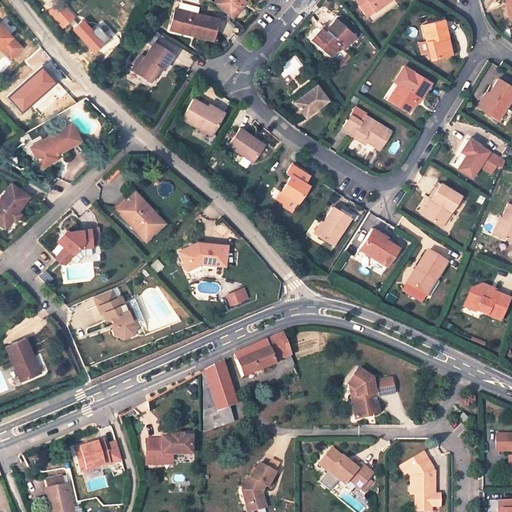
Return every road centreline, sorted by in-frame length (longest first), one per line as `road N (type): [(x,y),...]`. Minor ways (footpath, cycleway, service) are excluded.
road 1 (residential): [(303,0),(238,85),(285,129),(370,185),(402,175),(473,56)]
road 2 (tertiary): [(0,436),(311,309)]
road 3 (residential): [(311,309),(229,203),(139,135)]
road 4 (residential): [(244,421),(278,434),(437,429)]
road 5 (residential): [(139,135),(71,71),(15,0)]
road 6 (residential): [(139,135),(17,246),(21,260)]
road 7 (tertiary): [(311,309),(396,333),(463,366)]
